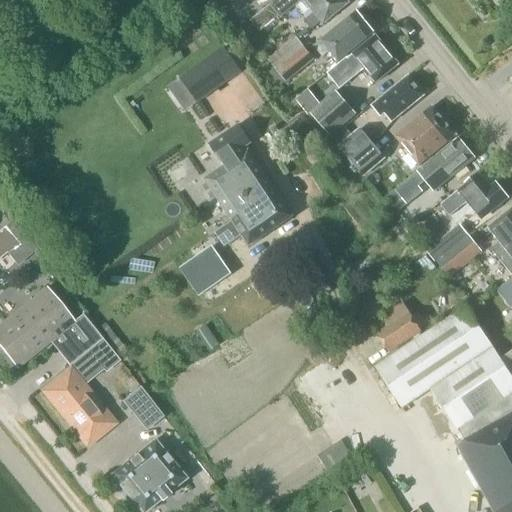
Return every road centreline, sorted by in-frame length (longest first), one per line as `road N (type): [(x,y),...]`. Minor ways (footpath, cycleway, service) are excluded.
road 1 (unknown): [(451,511),(346,334),(305,225)]
road 2 (unclassified): [(511,150),(395,0)]
road 3 (residential): [(1,412),(16,402),(107,511)]
road 4 (track): [(81,511),(0,410)]
